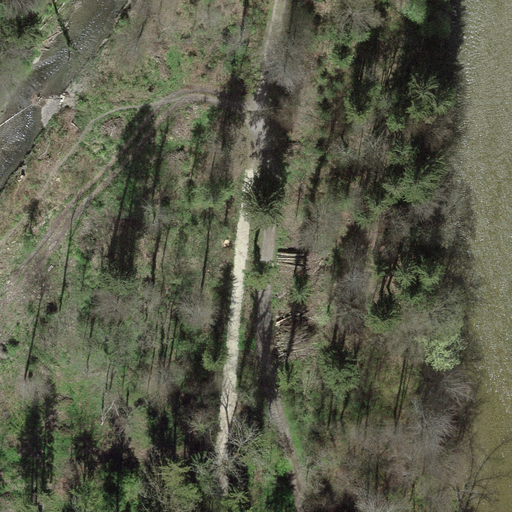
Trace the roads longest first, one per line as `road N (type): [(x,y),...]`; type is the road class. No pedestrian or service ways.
road 1 (track): [(255,122),(270,176),(263,354),(303,511)]
road 2 (track): [(206,511),(235,198),(255,122)]
road 3 (track): [(282,0),(255,122)]
